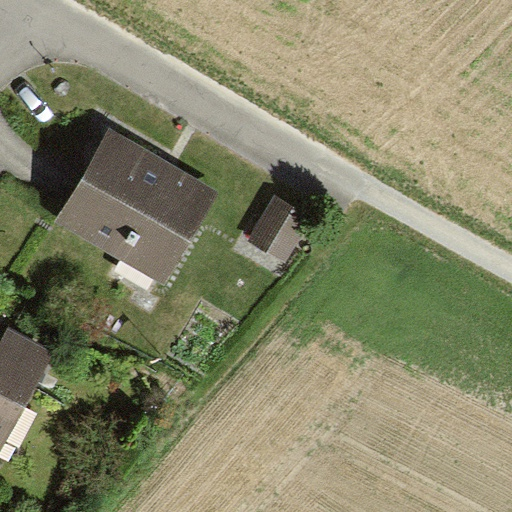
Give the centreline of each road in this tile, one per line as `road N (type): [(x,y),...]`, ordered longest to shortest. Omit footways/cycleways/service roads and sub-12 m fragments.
road 1 (residential): [(363,185),(23,0)]
road 2 (track): [(363,185),(511,260)]
